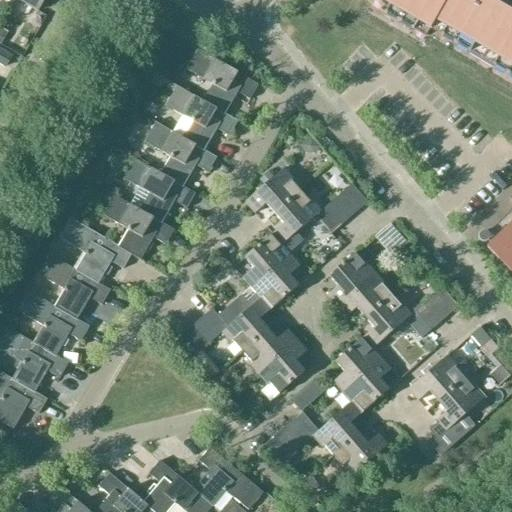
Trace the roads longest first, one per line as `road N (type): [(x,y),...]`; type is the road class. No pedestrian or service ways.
road 1 (unclassified): [(61,459),(129,330),(191,267),(282,107),(301,89)]
road 2 (residential): [(61,459),(202,420),(241,446),(287,407)]
road 3 (unclassified): [(0,190),(111,0)]
road 4 (unclassified): [(511,330),(403,205)]
road 5 (unclassified): [(403,205),(301,89)]
